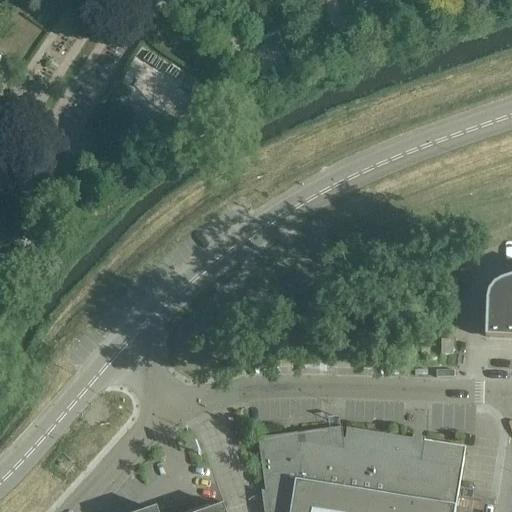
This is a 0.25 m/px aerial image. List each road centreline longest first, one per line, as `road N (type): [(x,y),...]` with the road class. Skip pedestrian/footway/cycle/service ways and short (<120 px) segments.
road 1 (unclassified): [(120,356),(186,285),(265,223),(418,143),(511,114)]
road 2 (unclassified): [(162,405),(346,387),(511,395)]
road 3 (unclassified): [(120,356),(0,482)]
road 4 (unclassified): [(64,511),(162,405)]
road 5 (unknown): [(196,401),(244,511)]
